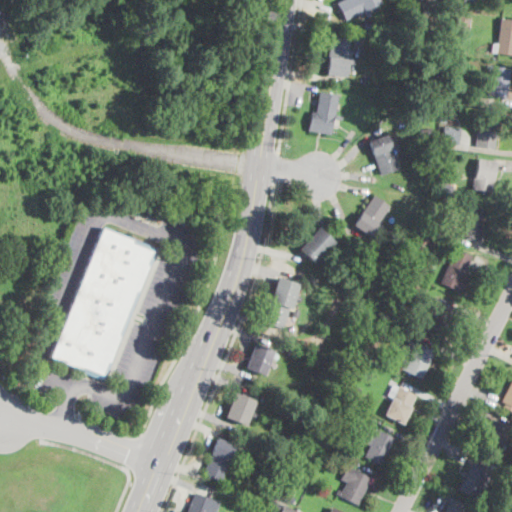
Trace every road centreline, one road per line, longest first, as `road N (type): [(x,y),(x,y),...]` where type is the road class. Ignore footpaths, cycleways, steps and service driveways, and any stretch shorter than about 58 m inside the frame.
road 1 (primary): [(283,0),(244,250),(202,372),(138,511)]
road 2 (residential): [(259,164),(74,132),(34,101),(0,43)]
road 3 (residential): [(399,511),(511,289)]
road 4 (residential): [(6,423),(59,428),(158,463)]
